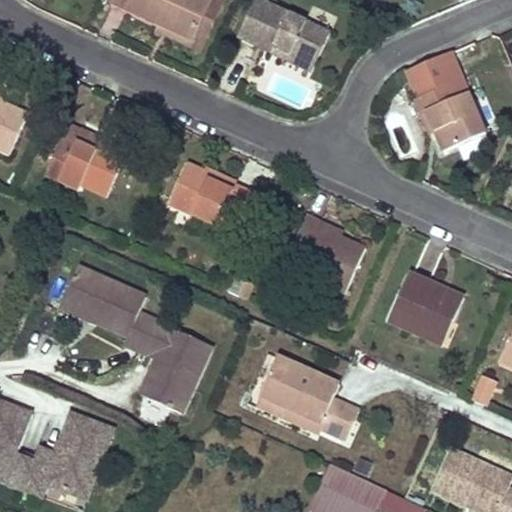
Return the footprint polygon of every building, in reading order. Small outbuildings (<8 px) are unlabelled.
[(192,40),(210,0),(114,0),(113,3),(161,26),(192,40)] [(223,0),(210,0),(192,40),(161,26),(159,32),(201,51),(223,0)] [(320,58),(330,35),(257,2),(239,41),(272,56),(276,46),(284,50),(282,53),(315,68),(320,58)] [(315,68),(282,53),(284,50),(276,46),(272,56),(298,68),(312,74),(315,68)] [(487,135),(463,81),(415,101),(421,116),(428,113),(436,133),(445,153),(487,135)] [(0,151),(10,156),(28,115),(2,104),(0,102),(0,151)] [(436,133),(428,113),(421,116),(430,136),(436,133)] [(100,147),(103,140),(68,124),(61,142),(75,148),(77,143),(97,152),(99,146),(100,147)] [(108,198),(126,159),(100,147),(99,146),(97,152),(77,143),(75,148),(61,142),(46,177),(80,192),(82,187),(108,198)] [(232,233),(250,192),(236,186),(233,191),(202,178),(204,172),(188,165),(170,206),(232,233)] [(237,183),(206,169),(204,172),(202,178),(233,191),(236,186),(237,183)] [(345,294),(366,250),(341,238),(319,228),(321,224),(306,217),(284,266),(345,294)] [(343,234),(321,224),(319,228),(341,238),(343,234)] [(212,348),(139,315),(147,299),(79,269),(64,301),(102,318),(98,325),(128,339),(125,345),(157,360),(165,364),(148,400),(182,416),(212,348)] [(453,323),(464,299),(409,275),(388,322),(431,342),(442,318),(453,323)] [(238,297),(245,282),(234,277),(228,293),(238,297)] [(246,301),(253,286),(245,282),(238,297),(246,301)] [(102,318),(64,301),(61,308),(98,325),(102,318)] [(442,347),(453,323),(442,318),(431,342),(442,347)] [(511,339),(502,363),(511,367),(511,339)] [(347,441),(360,411),(334,400),(340,385),(317,375),(315,381),(302,375),(304,369),(278,358),(261,397),(321,424),(319,429),(320,429),(347,441)] [(148,400),(165,364),(157,360),(141,397),(148,400)] [(315,381),(317,375),(304,369),(302,375),(315,381)] [(486,408),(497,383),(485,378),(474,403),(486,408)] [(321,424),(261,397),(256,407),(318,434),(320,429),(319,429),(321,424)] [(81,497),(95,460),(102,463),(114,431),(72,415),(58,453),(40,447),(35,461),(19,455),(33,415),(0,403),(0,481),(42,498),(47,485),(81,497)] [(479,511),(511,511),(511,492),(509,491),(511,483),(511,478),(499,473),(497,477),(474,467),(476,462),(452,451),(434,491),(479,511)] [(88,500),(102,463),(95,460),(81,497),(88,500)] [(499,473),(476,462),(474,467),(497,477),(499,473)] [(377,511),(363,506),(372,486),(332,467),(310,511),(377,511)] [(427,511),(428,511),(372,486),(363,506),(377,511),(427,511)]
